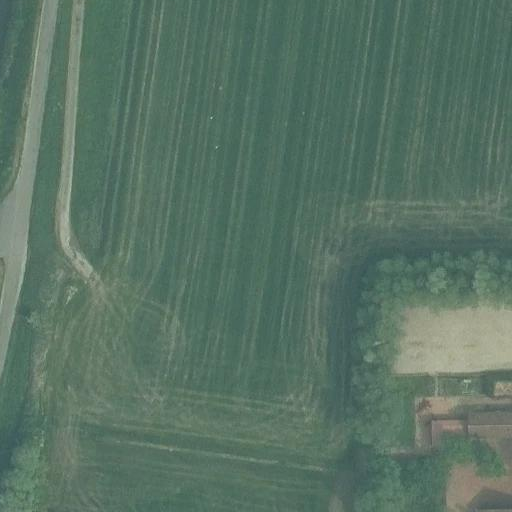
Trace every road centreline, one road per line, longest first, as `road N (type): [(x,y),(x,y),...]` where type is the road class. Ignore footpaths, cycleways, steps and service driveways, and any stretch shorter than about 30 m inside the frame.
road 1 (unclassified): [(0,342),(50,0)]
road 2 (track): [(78,0),(63,231),(88,272)]
road 3 (track): [(0,461),(23,316),(17,246)]
